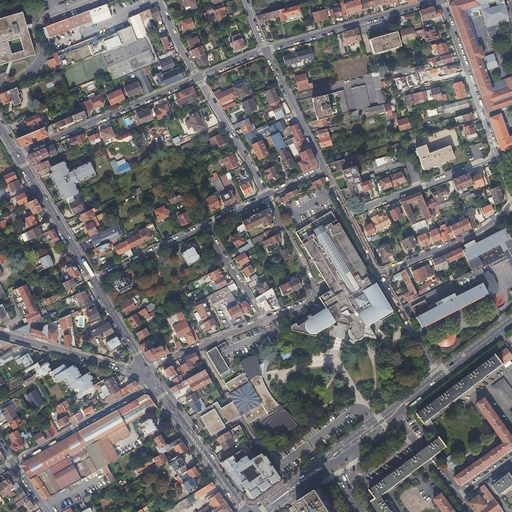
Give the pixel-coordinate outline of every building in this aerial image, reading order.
[(197,7),(194,0),(182,0),(186,11),(197,7)] [(362,9),(359,0),(350,0),(351,1),(350,1),(349,0),(346,0),(348,2),(344,3),(347,14),(362,9)] [(359,0),(362,9),(368,7),(366,0),(359,0)] [(373,0),(375,5),(378,4),(379,6),(378,6),(380,12),(384,11),(382,3),(380,0),(373,0)] [(450,5),(488,113),(499,108),(499,109),(502,110),(507,109),(506,106),(511,103),(511,75),(506,78),(508,85),(509,87),(493,93),(493,91),(485,71),(498,66),(496,61),(494,60),(495,58),(494,53),(484,56),(481,46),(476,47),(463,10),(480,5),(481,9),(486,23),(509,17),(504,0),(457,0),(452,2),(450,5)] [(331,18),(347,14),(344,3),(343,2),(325,7),(326,9),(326,11),(329,10),(331,18)] [(88,22),(88,23),(88,24),(90,25),(111,17),(107,4),(43,28),(46,37),(88,22)] [(216,19),(221,17),(226,16),(224,10),(225,9),(223,4),(222,4),(213,8),(216,19)] [(298,5),(278,10),(280,16),(281,22),(286,21),(285,17),(288,16),(288,17),(295,15),(297,15),(301,14),(298,5)] [(476,47),(481,46),(469,16),(472,12),(481,9),(480,5),(463,10),(476,47)] [(149,10),(152,16),(154,22),(158,21),(156,17),(160,15),(156,7),(149,10)] [(433,11),(432,10),(432,8),(419,11),(422,21),(442,15),(440,9),(433,11)] [(200,12),(202,15),(203,19),(210,17),(207,9),(200,12)] [(328,18),(326,11),(326,9),(313,13),(315,22),(328,18)] [(145,29),(155,25),(154,22),(152,16),(149,10),(139,14),(141,20),(145,29)] [(263,21),(280,16),(278,10),(256,16),(259,24),(264,23),(263,21)] [(22,12),(0,18),(0,64),(35,55),(22,12)] [(141,20),(139,14),(128,19),(131,26),(126,28),(124,25),(119,27),(120,31),(97,40),(96,37),(64,50),(63,49),(52,53),(58,70),(100,52),(112,79),(154,62),(144,37),(148,36),(145,29),(141,20)] [(511,27),(509,17),(486,23),(490,37),(508,32),(508,31),(511,29),(511,27)] [(181,22),(182,24),(183,26),(184,26),(186,31),(194,28),(191,18),(181,22)] [(423,32),(425,37),(426,42),(436,39),(434,30),(432,30),(431,27),(424,29),(424,32),(423,32)] [(342,33),(344,38),(345,44),(360,40),(357,29),(342,33)] [(165,50),(167,49),(169,49),(168,47),(170,46),(166,37),(169,36),(167,32),(159,35),(165,50)] [(400,66),(407,64),(409,63),(406,51),(402,52),(396,32),(369,39),(373,54),(367,55),(367,54),(329,64),(334,83),(372,73),(385,69),(400,66)] [(414,40),(412,32),(401,36),(402,42),(414,40)] [(232,46),(233,46),(235,51),(245,46),(240,34),(232,37),(234,41),(230,43),(232,46)] [(195,48),(195,47),(194,46),(200,43),(197,36),(188,40),(192,49),(195,48)] [(435,45),(434,44),(432,44),(433,50),(436,49),(438,55),(447,52),(445,43),(435,45)] [(196,58),(205,54),(201,46),(191,51),(193,55),(194,55),(196,58)] [(311,48),(301,51),(304,59),(306,59),(307,60),(313,58),(311,48)] [(301,51),(292,54),(295,63),(301,62),(300,60),(304,59),(301,51)] [(208,63),(205,54),(196,58),(199,66),(208,63)] [(292,54),(283,56),(285,65),(288,64),(288,65),(295,63),(292,54)] [(435,62),(451,58),(450,54),(440,56),(440,58),(436,59),(436,60),(435,61),(435,62)] [(51,73),(58,70),(54,57),(46,60),(51,73)] [(452,60),(451,58),(435,62),(435,61),(436,60),(436,59),(435,57),(425,59),(426,63),(431,61),(431,62),(433,63),(433,65),(452,60)] [(159,64),(160,64),(156,66),(158,71),(155,72),(156,73),(157,73),(160,72),(168,68),(167,66),(165,61),(159,64)] [(408,69),(407,64),(400,66),(402,76),(410,75),(409,72),(408,69)] [(456,70),(456,67),(455,65),(447,67),(449,74),(441,76),(442,81),(457,77),(455,70),(456,70)] [(149,73),(148,72),(148,71),(151,69),(149,66),(135,72),(146,95),(153,91),(145,75),(149,73)] [(162,75),(160,72),(157,73),(160,81),(157,82),(158,85),(165,82),(166,86),(183,79),(179,68),(162,75)] [(381,82),(380,78),(387,76),(385,69),(372,73),(379,105),(383,104),(387,103),(383,88),(382,88),(381,82)] [(294,77),(296,82),(297,88),(298,91),(313,88),(311,83),(308,84),(305,74),(294,77)] [(125,88),(128,95),(129,96),(141,90),(137,81),(124,88),(125,88)] [(463,83),(462,84),(461,81),(453,83),(455,91),(464,89),(463,83)] [(244,82),(233,88),(237,97),(238,98),(239,99),(250,94),(244,82)] [(357,111),(365,109),(370,107),(365,85),(352,88),(357,111)] [(176,101),(195,92),(192,87),(171,97),(173,101),(171,102),(172,103),(176,101)] [(265,105),(267,110),(281,103),(274,87),(264,92),(270,104),(265,105)] [(12,101),(13,103),(14,105),(22,101),(20,97),(18,98),(16,95),(18,94),(15,88),(0,93),(0,97),(3,105),(12,101)] [(237,97),(233,88),(215,96),(220,104),(237,97)] [(442,99),(441,94),(440,91),(440,88),(426,91),(428,98),(432,97),(433,100),(437,99),(438,100),(442,99)] [(464,89),(455,91),(457,98),(465,96),(464,94),(466,94),(464,89)] [(120,90),(113,93),(107,96),(111,105),(124,99),(124,97),(120,90)] [(349,113),(346,101),(343,90),(336,92),(341,114),(349,113)] [(425,91),(414,94),(416,102),(427,99),(425,91)] [(198,98),(195,92),(176,101),(178,104),(180,107),(198,98)] [(413,93),(409,94),(405,95),(407,105),(416,103),(413,93)] [(94,109),(99,106),(104,103),(99,95),(89,100),(94,109)] [(312,99),(317,120),(325,118),(331,117),(326,95),(312,99)] [(155,112),(157,117),(158,120),(163,118),(162,116),(171,112),(169,108),(172,107),(170,104),(166,97),(162,99),(165,105),(158,108),(159,110),(155,112)] [(443,105),(445,112),(470,106),(468,98),(443,105)] [(81,104),(83,108),(85,112),(88,110),(89,111),(92,110),(87,101),(81,104)] [(281,103),(267,110),(268,113),(273,111),(277,120),(286,116),(281,103)] [(387,103),(383,104),(384,107),(388,120),(391,119),(395,118),(396,117),(395,112),(391,113),(388,103),(387,103)] [(384,107),(383,104),(379,105),(370,107),(365,109),(366,114),(379,110),(379,109),(384,107)] [(153,118),(157,117),(155,112),(153,108),(150,109),(149,108),(137,113),(140,122),(152,117),(153,118)] [(192,127),(194,131),(205,127),(201,119),(200,119),(197,112),(195,109),(188,112),(189,116),(190,119),(188,120),(187,121),(187,122),(187,123),(189,128),(192,127)] [(84,111),(69,117),(55,123),(57,128),(82,118),(83,121),(88,119),(84,111)] [(264,118),(267,124),(270,123),(265,111),(262,112),(264,118)] [(259,120),(264,118),(262,112),(256,114),(259,120)] [(471,112),(461,115),(456,116),(456,120),(459,119),(460,122),(463,121),(473,119),(471,112)] [(500,113),(489,117),(500,149),(505,150),(511,147),(511,134),(508,136),(500,113)] [(31,133),(43,128),(48,126),(46,122),(44,123),(45,124),(42,126),(37,115),(25,120),(31,133)] [(325,118),(317,120),(318,128),(327,126),(325,118)] [(400,130),(405,128),(411,127),(408,118),(398,121),(400,130)] [(256,129),(253,130),(245,134),(251,145),(252,145),(261,140),(267,137),(270,136),(277,133),(286,129),(282,121),(269,127),(267,124),(256,129)] [(459,125),(460,127),(460,128),(464,127),(468,140),(478,137),(476,132),(475,132),(473,127),(475,126),(475,124),(472,125),(471,121),(459,125)] [(253,123),(241,128),(244,134),(245,134),(253,130),(256,129),(253,123)] [(277,133),(270,136),(273,143),(277,151),(278,151),(286,147),(295,143),(303,138),(296,124),(290,127),(294,137),(282,143),(277,133)] [(47,136),(55,133),(51,125),(48,126),(43,128),(47,136)] [(461,145),(455,128),(454,126),(423,136),(423,142),(415,144),(424,169),(455,157),(451,148),(461,145)] [(101,131),(102,136),(104,141),(114,137),(110,127),(101,131)] [(47,136),(43,128),(31,133),(17,139),(20,145),(24,146),(32,143),(29,138),(35,135),(37,140),(47,136)] [(317,131),(319,138),(328,136),(327,129),(317,131)] [(88,137),(89,139),(90,142),(100,137),(98,133),(88,137)] [(77,137),(79,143),(83,141),(83,139),(85,138),(83,134),(77,137)] [(209,140),(211,144),(213,149),(224,144),(220,135),(209,140)] [(328,136),(319,138),(322,147),(332,144),(329,135),(328,136)] [(72,146),(79,143),(77,137),(71,139),(72,140),(70,141),(72,146)] [(182,147),(192,142),(190,138),(179,143),(180,146),(181,147),(182,147)] [(309,149),(303,138),(295,143),(300,153),(309,149)] [(268,155),(261,140),(252,145),(259,159),(268,155)] [(194,146),(192,142),(182,147),(183,149),(184,151),(194,146)] [(45,148),(48,157),(56,154),(53,145),(45,148)] [(292,161),(293,161),(294,160),(291,154),(289,154),(286,147),(278,151),(283,161),(281,162),(285,170),(294,166),(292,161)] [(39,161),(48,157),(45,148),(29,155),(28,158),(33,167),(40,164),(39,161)] [(316,163),(309,149),(300,153),(303,161),(299,163),(303,173),(315,167),(316,163)] [(373,160),(374,163),(375,166),(397,159),(395,153),(373,160)] [(222,159),(225,165),(228,170),(238,166),(232,154),(222,159)] [(337,171),(342,170),(345,169),(343,164),(346,163),(346,161),(360,156),(359,154),(334,162),(337,171)] [(60,195),(62,195),(64,200),(66,199),(80,193),(76,183),(75,182),(78,180),(79,182),(97,174),(90,160),(83,164),(82,161),(78,163),(80,165),(73,169),(73,170),(70,172),(70,170),(65,160),(62,161),(49,167),(53,175),(51,175),(60,195)] [(110,162),(116,177),(121,174),(115,160),(110,162)] [(47,161),(40,164),(33,167),(37,173),(49,167),(47,161)] [(4,176),(12,173),(8,164),(0,167),(0,171),(1,171),(4,176)] [(264,171),(266,175),(269,180),(278,175),(273,166),(264,171)] [(348,188),(358,184),(362,183),(356,166),(345,169),(342,170),(348,188)] [(13,172),(12,173),(4,176),(4,177),(7,183),(16,179),(13,172)] [(394,186),(397,185),(399,184),(399,183),(405,181),(402,172),(391,176),(390,173),(388,174),(389,177),(391,176),(394,186)] [(461,188),(472,184),(470,179),(468,174),(451,180),(455,190),(457,189),(458,193),(462,192),(461,188)] [(470,179),(472,184),(473,187),(483,183),(480,175),(470,179)] [(226,193),(219,177),(212,180),(218,192),(224,205),(235,199),(231,191),(226,193)] [(319,179),(320,179),(320,180),(313,183),(314,185),(309,188),(310,190),(323,184),(325,183),(323,177),(319,179)] [(389,177),(384,179),(379,181),(382,188),(391,184),(389,177)] [(362,183),(358,184),(360,190),(362,189),(363,191),(375,186),(373,179),(362,183)] [(9,184),(11,189),(13,194),(22,190),(17,180),(9,184)] [(240,187),(242,191),(245,196),(253,191),(249,182),(240,187)] [(358,184),(348,188),(345,189),(348,198),(361,193),(360,190),(358,184)] [(434,198),(436,204),(442,202),(440,198),(436,199),(435,196),(446,192),(444,187),(440,189),(439,187),(435,189),(435,191),(431,192),(434,198)] [(492,197),(500,194),(498,187),(490,190),(492,197)] [(140,188),(134,190),(138,197),(143,194),(140,188)] [(286,195),(287,195),(287,196),(280,199),(282,203),(289,200),(299,195),(297,190),(286,195)] [(176,196),(174,194),(173,192),(167,194),(172,204),(183,199),(181,194),(176,196)] [(217,208),(224,205),(218,192),(214,194),(215,195),(207,199),(212,211),(218,208),(217,208)] [(426,219),(431,216),(425,203),(420,192),(399,200),(402,206),(407,216),(411,225),(416,222),(407,204),(417,200),(426,219)] [(16,197),(18,201),(20,205),(27,201),(24,193),(16,197)] [(73,213),(79,211),(84,208),(80,199),(82,198),(80,193),(66,199),(73,213)] [(495,205),(499,203),(503,201),(500,194),(492,197),(495,205)] [(436,204),(434,198),(429,200),(430,202),(425,203),(431,216),(431,217),(435,215),(440,213),(437,207),(436,204)] [(442,202),(436,204),(437,207),(458,200),(457,198),(442,202)] [(25,215),(27,218),(33,215),(42,211),(35,199),(26,203),(31,212),(25,215)] [(481,208),(482,212),(484,216),(493,212),(490,204),(481,208)] [(83,222),(92,217),(90,213),(101,208),(100,205),(79,214),(83,222)] [(169,210),(169,209),(168,209),(167,209),(166,209),(165,209),(164,206),(155,211),(159,220),(168,216),(168,214),(169,214),(169,213),(170,212),(170,211),(169,210)] [(394,222),(407,216),(402,206),(390,212),(394,222)] [(243,224),(245,230),(246,231),(253,228),(252,227),(258,224),(259,226),(262,224),(264,227),(274,223),(267,209),(242,222),(243,224)] [(465,217),(465,219),(466,218),(471,228),(475,226),(472,217),(475,215),(473,210),(464,213),(466,217),(465,217)] [(347,321),(347,324),(346,329),(345,330),(345,332),(346,334),(348,333),(349,335),(350,336),(350,337),(352,338),(353,338),(352,340),(353,341),(354,341),(355,341),(358,341),(359,340),(360,340),(361,339),(364,336),(376,338),(370,328),(369,326),(369,324),(378,319),(380,320),(392,313),(374,283),(376,282),(374,279),(372,280),(365,269),(367,268),(365,265),(364,266),(357,254),(358,253),(357,250),(355,251),(348,240),(350,239),(348,236),(346,237),(339,225),(341,224),(339,221),(337,222),(330,211),(315,220),(322,231),(317,234),(310,223),(295,232),(302,244),(301,245),(302,248),(304,247),(311,258),(309,259),(311,262),(313,261),(320,273),(318,274),(320,277),(322,276),(328,287),(327,288),(328,291),(318,297),(322,302),(310,309),(307,311),(307,312),(306,313),(306,314),(306,315),(307,316),(291,326),(291,330),(315,336),(338,322),(339,319),(347,321)] [(104,212),(92,217),(83,222),(90,236),(97,233),(94,227),(98,225),(97,222),(107,218),(104,212)] [(191,221),(189,217),(187,213),(181,215),(180,212),(177,214),(182,225),(191,221)] [(27,218),(21,220),(23,224),(24,223),(27,228),(37,223),(36,221),(37,220),(35,216),(34,217),(33,215),(27,218)] [(378,215),(370,218),(376,231),(380,230),(379,229),(391,223),(387,215),(383,217),(383,215),(379,217),(378,215)] [(446,226),(447,229),(451,238),(455,236),(455,235),(471,228),(466,218),(465,219),(450,225),(449,225),(448,225),(444,216),(442,217),(444,222),(446,226)] [(412,226),(413,229),(414,231),(427,225),(424,220),(412,226)] [(144,229),(145,231),(148,230),(150,234),(157,231),(153,222),(146,225),(147,227),(144,229)] [(118,223),(97,233),(90,236),(96,248),(111,241),(116,239),(124,235),(118,223)] [(238,234),(245,230),(243,224),(237,228),(237,230),(238,232),(232,236),(232,238),(231,238),(236,247),(245,242),(243,238),(241,239),(238,234)] [(365,227),(366,231),(368,235),(376,232),(372,224),(365,227)] [(28,239),(35,236),(41,233),(38,226),(25,232),(28,239)] [(43,232),(48,241),(58,237),(52,228),(43,232)] [(441,238),(439,233),(436,228),(429,231),(433,241),(441,238)] [(139,231),(140,233),(144,242),(152,238),(150,234),(148,230),(145,231),(144,229),(139,231)] [(264,234),(250,240),(252,246),(262,241),(273,236),(270,229),(263,233),(264,234)] [(511,237),(511,236),(510,237),(505,229),(475,244),(473,240),(464,245),(465,249),(462,251),(472,270),(456,277),(462,288),(428,306),(425,300),(411,307),(417,317),(415,318),(416,320),(417,320),(422,328),(454,311),(455,312),(465,306),(464,305),(488,293),(487,292),(489,290),(491,292),(498,290),(497,287),(494,281),(493,278),(491,276),(487,271),(483,273),(480,266),(504,254),(511,269),(511,237)] [(447,229),(439,233),(441,238),(443,242),(451,238),(447,229)] [(144,242),(140,233),(134,236),(126,240),(127,241),(130,248),(144,242)] [(417,237),(422,246),(429,243),(424,233),(417,237)] [(278,234),(273,236),(262,241),(267,252),(277,247),(276,246),(278,245),(277,241),(280,239),(278,234)] [(422,246),(417,237),(414,239),(412,235),(402,240),(406,249),(417,245),(420,251),(423,250),(422,246)] [(58,237),(48,241),(51,247),(61,242),(58,237)] [(252,246),(250,240),(249,238),(247,240),(248,243),(238,250),(241,254),(243,252),(252,246)] [(111,241),(96,248),(94,249),(95,251),(96,250),(99,256),(108,252),(107,249),(111,247),(110,245),(113,244),(112,243),(111,241)] [(133,255),(130,248),(127,241),(114,247),(118,255),(123,253),(123,252),(126,251),(129,257),(133,255)] [(388,244),(376,250),(379,256),(381,255),(383,258),(392,253),(388,244)] [(186,251),(185,250),(185,249),(180,252),(188,265),(200,258),(192,247),(186,251)] [(447,263),(464,255),(462,251),(461,247),(444,255),(447,263)] [(290,258),(288,254),(287,250),(280,253),(284,260),(290,258)] [(248,260),(243,252),(241,254),(235,257),(240,265),(248,260)] [(38,259),(40,262),(41,265),(35,268),(37,272),(53,264),(48,254),(38,259)] [(448,266),(444,255),(432,259),(436,271),(448,266)] [(66,268),(72,278),(73,277),(80,274),(74,264),(66,268)] [(243,269),(245,272),(247,275),(255,271),(250,264),(243,269)] [(420,268),(424,278),(432,275),(428,265),(420,268)] [(211,282),(213,281),(222,276),(218,268),(211,273),(214,278),(211,280),(211,282)] [(416,281),(424,278),(420,268),(412,271),(416,281)] [(403,278),(407,285),(411,283),(405,269),(393,276),(390,282),(398,278),(399,280),(403,278)] [(227,284),(228,286),(234,283),(232,279),(226,282),(222,276),(213,281),(217,288),(217,289),(227,284)] [(73,277),(72,278),(62,282),(65,289),(76,284),(73,277)] [(123,278),(119,280),(114,282),(119,293),(129,288),(125,279),(124,279),(123,278)] [(297,278),(296,278),(290,281),(289,279),(287,280),(288,282),(292,291),(301,287),(297,278)] [(261,294),(269,289),(264,282),(256,287),(261,294)] [(282,295),(292,291),(288,282),(278,286),(282,295)] [(418,288),(419,291),(426,287),(431,285),(430,282),(418,288)] [(13,289),(19,302),(26,315),(38,309),(32,296),(30,292),(26,283),(13,289)] [(234,283),(228,286),(230,291),(237,288),(234,283)] [(399,300),(406,297),(416,292),(411,283),(407,285),(409,291),(397,297),(399,300)] [(231,319),(242,313),(237,304),(230,291),(228,286),(208,296),(213,305),(227,298),(232,308),(227,310),(231,319)] [(269,288),(269,289),(261,294),(255,298),(259,303),(265,299),(272,294),(274,297),(275,296),(271,287),(269,288)] [(416,292),(406,297),(408,301),(418,296),(416,293),(420,294),(427,290),(426,287),(419,291),(416,292)] [(78,300),(87,296),(85,289),(75,294),(76,296),(78,300)] [(144,290),(143,291),(141,291),(137,292),(138,294),(140,298),(147,295),(144,290)] [(47,304),(51,302),(55,301),(54,298),(58,296),(56,293),(45,298),(47,304)] [(90,303),(87,296),(78,300),(81,307),(90,303)] [(276,298),(275,296),(274,297),(272,299),(275,303),(273,304),(276,309),(281,307),(276,298)] [(126,301),(123,302),(121,303),(127,313),(136,309),(132,301),(133,300),(132,298),(126,301)] [(201,319),(203,318),(210,315),(202,299),(195,303),(194,303),(197,310),(193,312),(198,321),(201,319)] [(272,310),(265,299),(259,303),(264,311),(267,312),(272,310)] [(237,304),(242,313),(250,309),(245,301),(237,304)] [(5,310),(3,307),(1,303),(0,303),(0,318),(1,318),(4,323),(12,319),(7,309),(5,310)] [(90,309),(86,311),(91,321),(100,316),(94,303),(88,306),(90,309)] [(149,314),(153,312),(156,311),(152,304),(145,308),(146,309),(149,314)] [(42,318),(38,309),(26,315),(25,316),(29,324),(30,323),(42,318)] [(149,314),(146,309),(128,319),(133,328),(141,324),(136,316),(137,315),(138,316),(141,315),(144,315),(146,319),(154,315),(153,312),(149,314)] [(179,338),(182,336),(186,334),(189,339),(187,340),(189,344),(196,342),(190,328),(181,310),(168,317),(175,331),(179,338)] [(31,330),(30,335),(48,340),(47,331),(47,325),(43,327),(41,331),(36,330),(35,326),(46,321),(49,325),(55,321),(53,317),(58,315),(56,311),(42,318),(30,323),(31,330)] [(216,323),(211,314),(210,315),(203,318),(201,319),(203,323),(199,324),(203,331),(211,328),(210,326),(211,325),(216,323)] [(93,338),(106,330),(111,327),(108,321),(92,331),(87,330),(85,337),(93,338)] [(15,331),(30,335),(31,330),(30,323),(29,324),(15,331)] [(190,328),(196,342),(200,340),(193,327),(190,328)] [(136,333),(138,336),(140,339),(149,334),(145,328),(136,333)] [(47,331),(48,340),(57,343),(56,329),(47,331)] [(171,333),(175,342),(180,340),(179,338),(175,331),(171,333)] [(116,335),(111,338),(105,342),(110,349),(121,343),(116,335)] [(0,339),(0,365),(1,365),(0,363),(0,347),(10,342),(0,339)] [(144,352),(152,347),(151,346),(153,345),(150,339),(140,345),(144,352)] [(228,348),(224,342),(220,344),(206,352),(219,375),(228,370),(221,356),(219,357),(218,354),(221,352),(228,348)] [(153,349),(152,347),(144,352),(148,357),(152,359),(170,352),(165,344),(153,349)] [(19,345),(0,356),(0,363),(1,365),(29,348),(19,345)] [(293,354),(289,348),(284,351),(280,354),(283,360),(293,354)] [(511,354),(507,348),(497,356),(503,364),(506,368),(511,364),(511,363),(510,360),(511,358),(511,354)] [(25,367),(29,364),(33,361),(28,352),(19,358),(25,367)] [(199,359),(195,352),(183,357),(186,362),(180,366),(181,367),(184,373),(194,368),(191,363),(199,359)] [(222,409),(217,402),(194,414),(203,427),(206,426),(212,435),(226,426),(224,424),(243,413),(249,423),(259,417),(260,419),(259,420),(260,422),(262,426),(264,428),(266,429),(270,432),(271,430),(273,431),(279,432),(281,432),(281,431),(283,430),(288,430),(291,429),(290,428),(293,426),(295,425),(297,423),(288,413),(279,405),(274,400),(270,394),(268,390),(265,386),(264,383),(262,378),(264,376),(270,357),(270,355),(263,359),(263,363),(259,366),(259,365),(258,365),(258,364),(257,360),(257,358),(255,357),(251,358),(247,359),(243,361),(240,363),(246,372),(244,374),(243,373),(225,383),(231,394),(230,395),(234,402),(222,409)] [(503,364),(497,356),(418,415),(424,423),(503,364)] [(46,362),(43,357),(37,361),(40,365),(46,362)] [(39,378),(50,371),(51,370),(49,366),(50,365),(47,361),(46,362),(40,365),(37,361),(31,365),(33,367),(39,378)] [(72,390),(74,389),(76,388),(79,393),(100,381),(97,377),(91,380),(91,379),(93,378),(90,373),(87,375),(86,373),(81,376),(77,369),(75,366),(73,367),(72,368),(70,365),(67,368),(64,363),(51,370),(50,371),(52,376),(54,375),(58,382),(65,378),(72,390)] [(21,375),(33,367),(31,365),(20,372),(21,375)] [(171,380),(172,380),(180,375),(184,373),(181,367),(179,368),(180,371),(177,373),(172,365),(164,369),(171,380)] [(183,381),(175,385),(169,388),(174,395),(179,393),(178,390),(184,387),(207,374),(204,369),(183,381)] [(207,374),(184,387),(188,394),(211,382),(207,374)] [(172,380),(175,385),(183,381),(180,375),(172,380)] [(102,391),(103,391),(116,383),(112,377),(103,382),(105,385),(100,387),(102,391)] [(508,409),(511,406),(511,389),(504,378),(492,387),(508,409)] [(135,381),(127,385),(127,387),(128,386),(131,391),(138,387),(138,384),(135,381)] [(107,397),(119,390),(120,389),(116,383),(103,391),(107,397)] [(81,399),(86,396),(91,392),(97,389),(98,387),(96,384),(78,394),(81,399)] [(119,390),(122,394),(129,390),(127,387),(127,385),(120,389),(119,390)] [(122,394),(119,390),(107,397),(105,398),(107,400),(108,402),(122,394)] [(187,398),(190,404),(196,401),(198,400),(203,397),(199,390),(192,393),(185,397),(187,398)] [(102,468),(106,466),(119,459),(112,446),(130,435),(126,426),(157,408),(149,396),(144,395),(24,461),(23,469),(44,500),(102,468)] [(97,401),(95,398),(81,406),(83,409),(97,401)] [(461,486),(493,464),(511,449),(511,436),(486,398),(477,404),(504,443),(455,477),(461,486)] [(196,401),(190,404),(194,412),(201,409),(196,401)] [(58,419),(58,420),(59,421),(58,421),(60,426),(69,421),(68,419),(70,418),(62,403),(56,406),(60,414),(59,415),(61,418),(58,419)] [(90,412),(90,413),(91,413),(95,411),(94,410),(97,408),(94,404),(83,410),(84,412),(85,414),(90,412)] [(7,424),(15,419),(9,406),(0,411),(0,414),(5,425),(7,424)] [(143,432),(144,432),(147,436),(157,431),(150,418),(140,423),(142,428),(140,428),(143,432)] [(19,426),(15,419),(7,424),(10,430),(19,426)] [(48,422),(50,426),(54,434),(57,432),(51,420),(48,422)] [(238,429),(241,427),(239,424),(228,431),(231,436),(234,434),(233,432),(238,429)] [(54,434),(50,426),(43,431),(47,438),(54,434)] [(13,442),(23,436),(25,435),(23,432),(19,434),(17,430),(9,434),(13,442)] [(233,440),(245,433),(243,430),(234,434),(231,436),(233,440)] [(45,439),(43,435),(41,431),(33,436),(38,444),(45,439)] [(220,443),(231,436),(228,431),(217,438),(220,443)] [(23,436),(26,440),(32,437),(29,432),(25,435),(23,436)] [(26,440),(23,436),(13,442),(12,442),(14,445),(13,446),(15,450),(24,445),(24,444),(27,442),(26,440)] [(166,452),(168,451),(182,442),(180,439),(167,447),(160,436),(154,439),(158,446),(156,447),(161,455),(166,452)] [(233,440),(231,436),(220,443),(225,451),(234,445),(232,441),(233,440)] [(395,511),(388,500),(385,502),(381,496),(428,460),(447,446),(441,438),(422,452),(371,491),(376,498),(372,501),(379,511),(395,511)] [(168,451),(173,459),(180,455),(188,450),(182,442),(168,451)] [(249,445),(246,447),(244,448),(249,458),(255,454),(249,445)] [(228,472),(244,463),(249,460),(246,455),(238,460),(238,462),(236,463),(234,460),(234,458),(244,452),(242,449),(221,462),(224,467),(228,472)] [(187,471),(189,470),(180,455),(173,459),(168,462),(171,466),(172,468),(174,469),(178,477),(180,476),(187,471)] [(453,457),(452,455),(445,459),(447,461),(448,461),(451,465),(451,467),(452,469),(458,464),(457,462),(456,462),(453,457)] [(155,461),(155,462),(156,464),(147,469),(150,473),(165,464),(167,463),(166,461),(165,462),(164,460),(161,462),(157,457),(133,470),(134,472),(136,471),(137,473),(154,463),(154,462),(155,461)] [(247,468),(244,463),(228,472),(236,484),(246,478),(241,472),(247,468)] [(111,473),(106,466),(102,468),(106,476),(111,473)] [(195,467),(189,470),(187,471),(192,479),(194,478),(199,475),(195,467)] [(150,473),(147,469),(140,473),(142,477),(150,473)] [(4,473),(8,478),(15,488),(20,495),(22,499),(27,495),(29,494),(28,492),(25,494),(18,485),(17,483),(17,482),(16,482),(8,471),(4,473)] [(115,481),(111,473),(106,476),(107,478),(111,483),(114,481),(115,481)] [(511,477),(510,475),(493,487),(500,496),(511,487),(511,477)] [(1,483),(8,493),(11,497),(14,495),(11,491),(15,488),(8,478),(1,483)] [(254,491),(246,478),(236,484),(249,502),(253,502),(265,493),(260,487),(254,491)] [(175,484),(177,488),(183,484),(185,483),(183,479),(175,484)] [(195,484),(194,482),(192,479),(185,483),(183,484),(188,493),(197,487),(195,484)] [(187,499),(179,504),(165,511),(178,511),(200,499),(199,498),(215,487),(212,483),(187,499)] [(487,505),(483,500),(479,495),(469,503),(475,511),(499,511),(502,510),(484,485),(480,488),(491,502),(487,505)] [(333,511),(335,511),(319,487),(296,502),(302,511),(333,511)] [(203,509),(204,511),(211,511),(226,502),(219,493),(218,491),(205,500),(207,502),(208,501),(210,504),(209,505),(203,509)] [(434,500),(442,511),(455,511),(442,494),(434,500)] [(13,500),(15,503),(22,499),(20,495),(13,500)] [(29,509),(31,511),(32,511),(32,509),(31,508),(34,505),(27,495),(22,499),(24,502),(29,507),(30,509),(29,509)] [(177,500),(179,504),(187,499),(184,495),(177,500)] [(233,511),(226,502),(211,511),(221,511),(223,511),(222,511),(233,511)]
